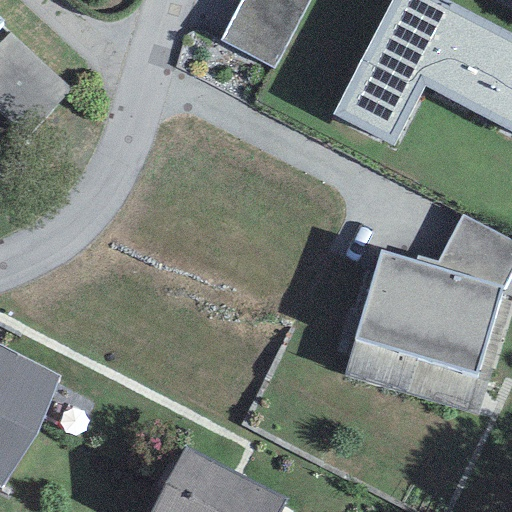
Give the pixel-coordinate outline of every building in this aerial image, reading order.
[(241,0),(220,41),(273,67),(308,0),(241,0)] [(391,0),(333,115),(392,146),(424,87),(511,132),(511,35),(443,0),(391,0)] [(71,90),(10,33),(0,43),(0,110),(27,136),(71,90)] [(501,288),(511,267),(511,243),(462,215),(437,262),(416,257),(414,262),(501,288)] [(380,251),(354,340),(475,375),(501,288),(414,262),(380,251)] [(344,376),(464,410),(475,375),(354,340),(344,376)] [(0,346),(0,487),(58,376),(0,346)] [(277,511),(284,500),(185,448),(150,511),(277,511)]
